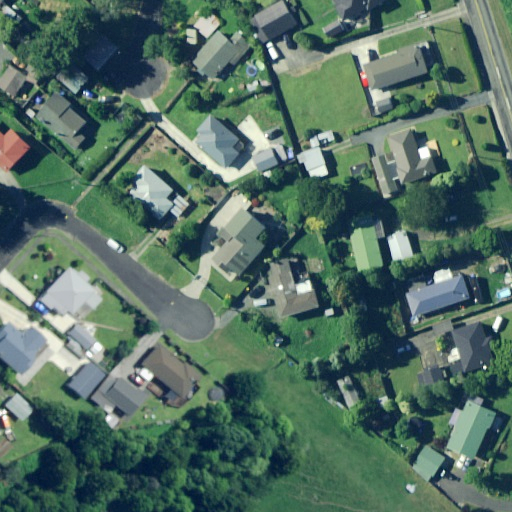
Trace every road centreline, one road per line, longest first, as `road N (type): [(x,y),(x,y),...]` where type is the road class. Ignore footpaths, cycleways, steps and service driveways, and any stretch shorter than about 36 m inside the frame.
road 1 (residential): [(0,254),(31,221),(61,218),(188,317)]
road 2 (residential): [(477,0),(511,119)]
